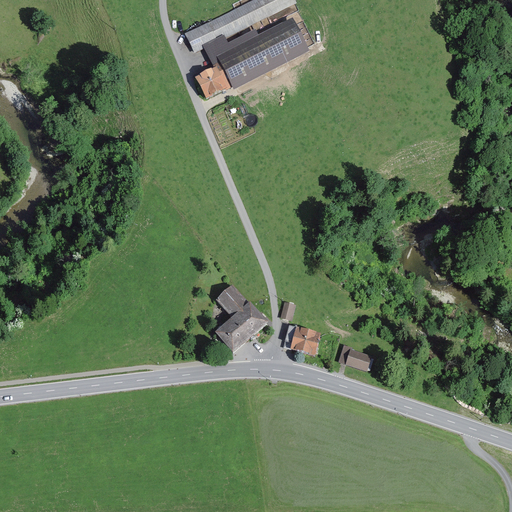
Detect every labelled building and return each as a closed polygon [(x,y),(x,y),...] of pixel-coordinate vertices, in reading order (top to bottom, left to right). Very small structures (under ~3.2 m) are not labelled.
[(191,59),(296,6),(292,0),(256,0),(181,38),(191,59)] [(227,94),(308,54),(292,22),(211,63),(227,94)] [(224,95),(213,72),(192,81),(202,104),(224,95)] [(216,332),(235,353),(268,324),(233,283),(217,297),(233,316),(216,332)] [(298,308),(285,305),(281,319),(295,323),(298,308)] [(320,333),(293,326),(287,349),(314,355),(320,333)] [(373,356),(343,347),(338,362),(368,372),(373,356)]
